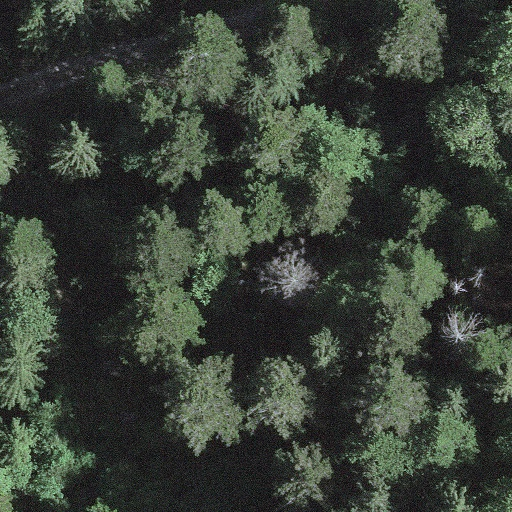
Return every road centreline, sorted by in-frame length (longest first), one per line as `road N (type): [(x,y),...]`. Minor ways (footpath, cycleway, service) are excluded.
road 1 (track): [(0,232),(78,261),(130,294),(0,436)]
road 2 (track): [(296,0),(236,37),(0,103)]
